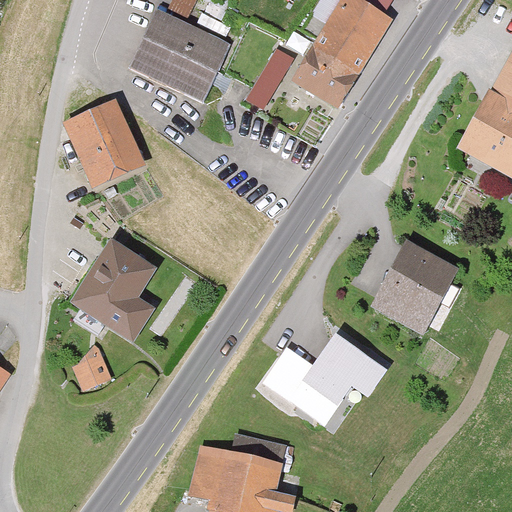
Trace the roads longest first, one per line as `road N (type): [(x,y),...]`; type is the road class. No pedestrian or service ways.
road 1 (secondary): [(449,0),(102,511)]
road 2 (residential): [(30,308),(46,168),(82,0)]
road 3 (residential): [(4,511),(30,308)]
